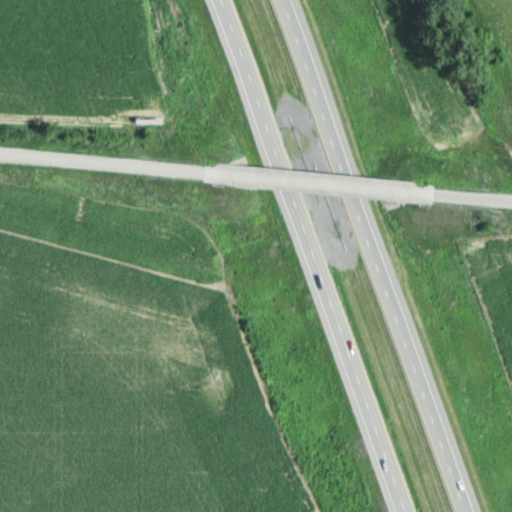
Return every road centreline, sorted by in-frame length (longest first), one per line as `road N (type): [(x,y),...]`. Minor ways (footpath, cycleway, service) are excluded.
road 1 (motorway): [(221,0),(411,511)]
road 2 (motorway): [(474,511),(284,0)]
road 3 (residential): [(0,151),(216,172)]
road 4 (residential): [(216,172),(425,191)]
